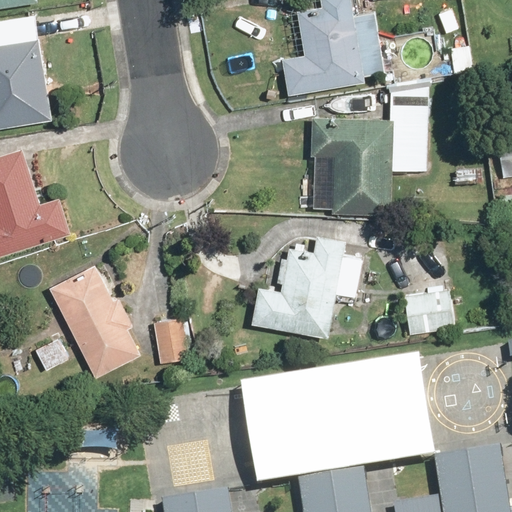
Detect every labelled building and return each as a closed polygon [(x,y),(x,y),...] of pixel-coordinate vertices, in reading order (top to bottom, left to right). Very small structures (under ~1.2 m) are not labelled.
[(291,57),(298,94),(372,81),(371,76),(394,72),(383,7),(361,11),(359,0),(329,0),(330,4),(304,8),(312,53),(291,57)] [(440,8),(421,11),(425,34),(444,31),(440,8)] [(37,11),(0,18),(0,125),(59,113),(37,11)] [(432,168),(437,85),(400,84),(399,118),(318,114),(313,209),(395,213),(397,166),(432,168)] [(511,138),(503,140),(509,178),(511,177),(511,138)] [(0,255),(77,231),(65,193),(43,200),(27,149),(0,157),(0,255)] [(511,192),(503,194),(508,231),(511,230),(511,192)] [(349,237),(306,232),(303,256),(289,254),(285,288),(266,286),(262,324),(338,333),(343,294),(366,297),(371,256),(347,253),(349,237)] [(41,348),(58,382),(97,363),(101,372),(153,347),(110,261),(59,287),(71,310),(44,324),(53,342),(41,348)] [(458,289),(410,297),(416,334),(464,327),(458,289)] [(191,318),(160,323),(167,362),(198,357),(191,318)] [(244,379),(259,478),(299,472),(361,462),(435,451),(420,352),(244,379)] [(511,511),(511,474),(507,442),(434,455),(443,511),(511,511)] [(169,511),(369,511),(361,462),(299,472),(304,511),(237,511),(232,479),(166,490),(169,511)]
